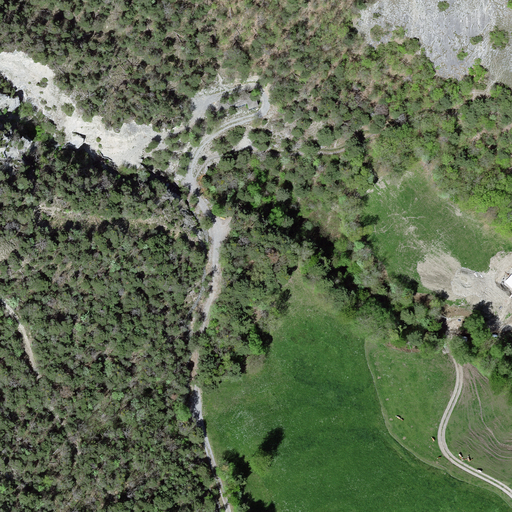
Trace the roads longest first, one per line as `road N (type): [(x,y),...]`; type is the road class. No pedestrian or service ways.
road 1 (track): [(227,511),(197,407),(216,295),(214,215),(193,192)]
road 2 (track): [(193,192),(198,149),(265,117),(267,100),(256,84),(226,88),(169,137),(113,163)]
road 3 (track): [(511,498),(442,449),(457,374),(446,341),(460,321),(511,332)]
